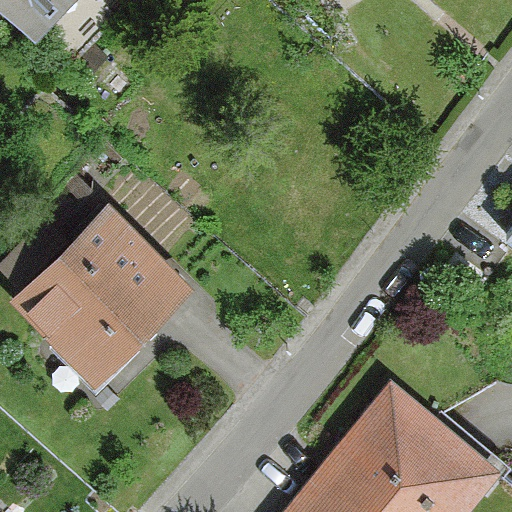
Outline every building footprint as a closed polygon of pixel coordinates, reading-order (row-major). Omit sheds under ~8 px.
[(95,0),(0,0),(49,47),(95,0)] [(65,90),(41,114),(60,132),(84,109),(65,90)] [(120,215),(24,312),(100,386),(195,289),(120,215)] [(43,226),(0,272),(0,274),(18,291),(62,244),(43,226)] [(511,479),(398,387),(295,511),(489,511),(511,485),(511,479)]
